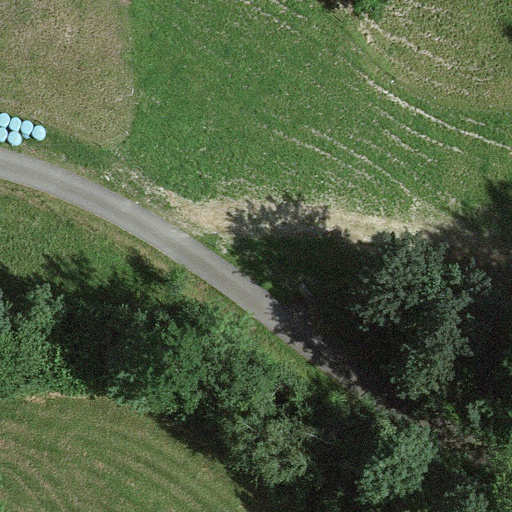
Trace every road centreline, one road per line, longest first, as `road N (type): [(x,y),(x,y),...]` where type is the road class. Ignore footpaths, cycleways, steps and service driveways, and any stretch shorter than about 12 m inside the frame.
road 1 (track): [(0,163),(131,220),(424,427),(511,466)]
road 2 (track): [(170,244),(249,227),(372,234),(511,288)]
